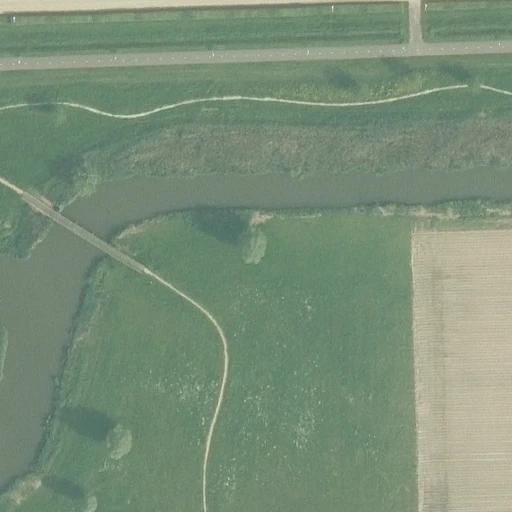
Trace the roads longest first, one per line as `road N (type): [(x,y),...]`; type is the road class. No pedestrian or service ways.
road 1 (unknown): [(0,84),(333,77),(511,64)]
road 2 (unclassified): [(0,7),(250,0)]
